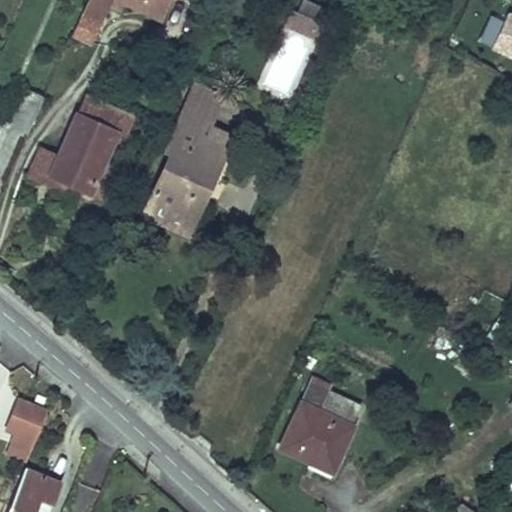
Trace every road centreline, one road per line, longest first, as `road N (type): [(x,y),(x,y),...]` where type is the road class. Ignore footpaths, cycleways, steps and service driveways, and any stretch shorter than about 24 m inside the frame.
road 1 (unknown): [(6,294),(24,169),(38,139),(85,81),(156,20)]
road 2 (unclassified): [(0,310),(225,511)]
